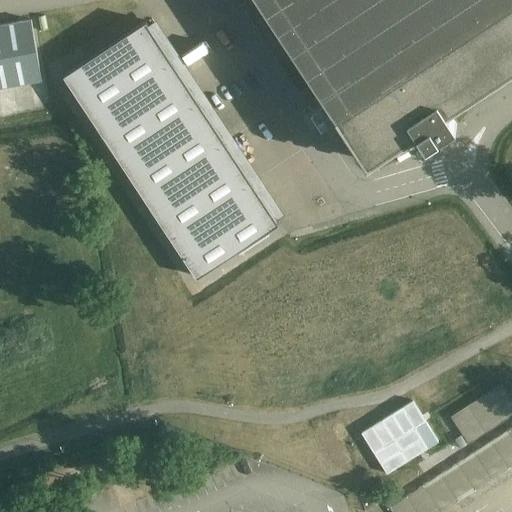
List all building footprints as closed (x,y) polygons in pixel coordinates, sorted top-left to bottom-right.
[(511,0),(262,0),(338,114),(336,115),(364,158),(366,156),(369,161),(417,130),(427,145),(457,125),(448,111),(449,111),(448,109),(511,66),(511,0)] [(32,19),(0,24),(0,87),(43,80),(32,19)] [(147,21),(65,74),(198,277),(280,223),(147,21)] [(467,405),(450,416),(468,444),(511,415),(511,397),(502,382),(467,405)] [(413,402),(362,434),(387,475),(438,443),(413,402)] [(390,508),(392,511),(442,511),(511,466),(511,426),(461,461),(390,508)]
